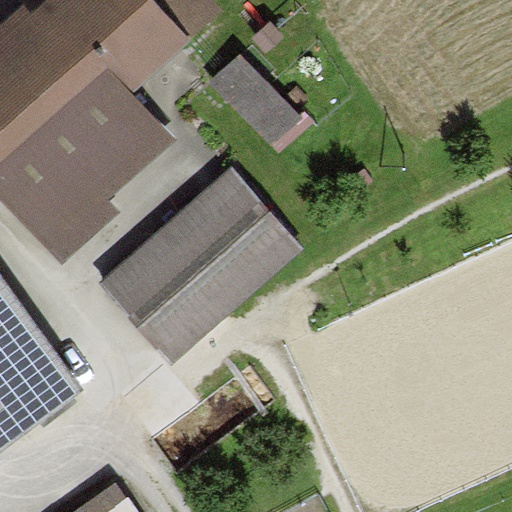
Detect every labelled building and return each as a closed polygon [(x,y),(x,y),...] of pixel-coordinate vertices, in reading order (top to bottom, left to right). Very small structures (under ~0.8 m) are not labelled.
[(51,0),(43,7),(32,17),(24,7),(0,28),(0,192),(62,263),(120,212),(109,200),(179,138),(140,94),(228,16),(213,0),(51,0)] [(308,126),(240,59),(213,86),(281,153),(308,126)] [(299,247),(231,173),(101,292),(169,366),(299,247)] [(0,277),(0,453),(84,392),(0,277)] [(149,511),(116,468),(59,511),(149,511)]
